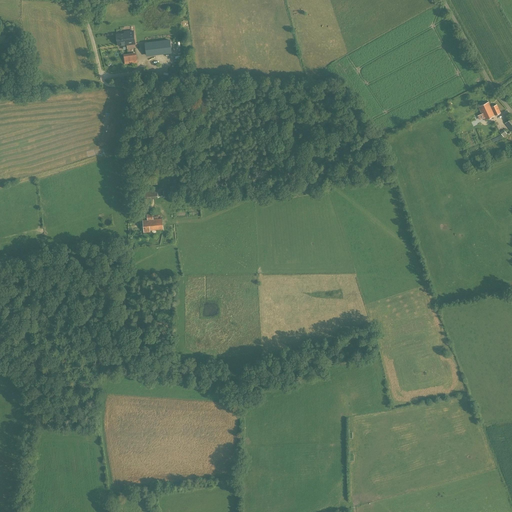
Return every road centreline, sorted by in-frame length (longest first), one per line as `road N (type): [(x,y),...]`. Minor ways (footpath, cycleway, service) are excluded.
road 1 (track): [(0,188),(122,150),(128,94),(101,79)]
road 2 (unclassified): [(511,111),(442,0)]
